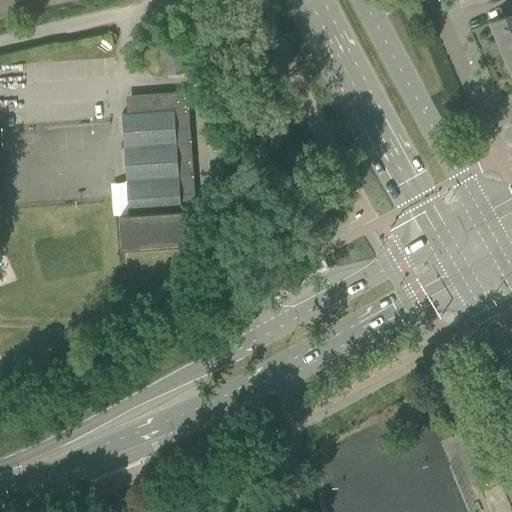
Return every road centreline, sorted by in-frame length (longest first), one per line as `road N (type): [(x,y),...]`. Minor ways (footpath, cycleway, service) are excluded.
road 1 (tertiary): [(9,476),(201,412),(457,276)]
road 2 (unclassified): [(267,332),(216,251),(236,128),(233,83),(198,0)]
road 3 (tertiary): [(267,332),(9,476)]
road 4 (tertiary): [(305,0),(436,241)]
road 5 (tertiary): [(480,221),(359,0)]
road 6 (tertiary): [(436,241),(267,332)]
road 7 (unclassified): [(0,43),(122,21),(180,0)]
road 8 (residential): [(511,111),(488,114),(475,104),(430,0)]
